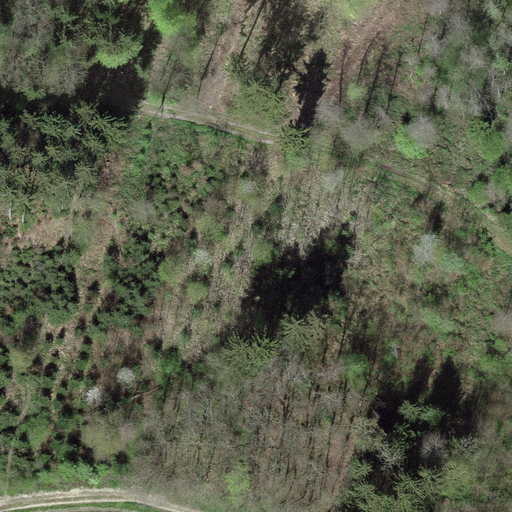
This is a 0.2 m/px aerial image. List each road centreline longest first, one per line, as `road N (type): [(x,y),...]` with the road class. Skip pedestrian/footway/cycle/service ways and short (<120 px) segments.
road 1 (track): [(0,84),(103,94),(259,132),(424,189),(511,243)]
road 2 (track): [(0,506),(125,496),(219,511)]
